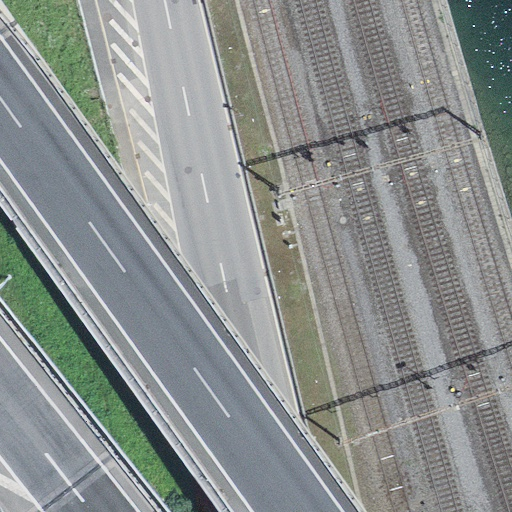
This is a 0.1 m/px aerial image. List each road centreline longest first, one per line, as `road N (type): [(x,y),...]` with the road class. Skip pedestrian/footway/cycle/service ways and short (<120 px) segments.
road 1 (primary): [(268,511),(162,0)]
road 2 (motorway): [(295,511),(0,101)]
road 3 (motorway): [(0,399),(89,511)]
